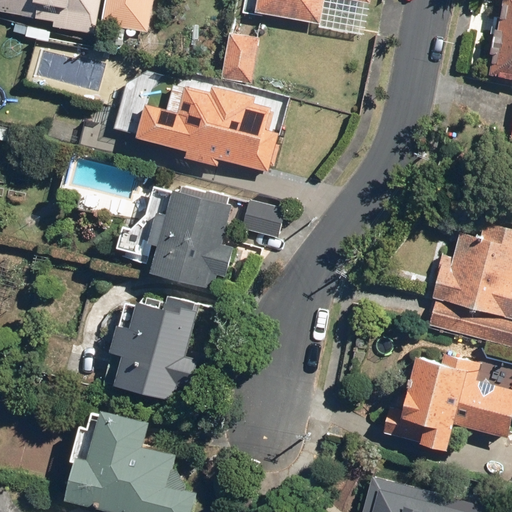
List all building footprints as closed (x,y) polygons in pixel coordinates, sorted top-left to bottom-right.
[(103,0),(2,0),(1,11),(98,29),(103,0)] [(156,0),(109,0),(106,22),(151,30),(156,0)] [(247,0),(246,11),(265,15),(265,10),(324,20),(323,25),(362,32),(367,0),(247,0)] [(511,0),(504,0),(492,75),(511,78),(511,0)] [(262,37),(231,31),(223,76),(254,81),(262,37)] [(151,100),(143,133),(193,146),(190,156),(223,164),(225,157),(273,169),(282,130),(269,127),(275,105),(257,101),(259,95),(216,84),(215,89),(190,83),(184,108),(151,100)] [(237,202),(180,186),(157,270),(219,286),(223,274),(229,276),(238,244),(226,241),(237,202)] [(286,207),(253,198),(245,226),(278,235),(286,207)] [(457,257),(446,254),(429,324),(511,344),(511,223),(490,218),(486,235),(464,230),(457,257)] [(151,300),(142,298),(134,325),(123,322),(116,348),(128,352),(119,382),(177,399),(182,383),(192,386),(201,356),(189,353),(203,304),(173,295),(171,300),(152,295),(151,300)] [(448,358),(421,352),(410,409),(392,405),(386,432),(454,446),(459,421),(511,432),(511,382),(484,377),(488,358),(450,350),(448,358)] [(150,443),(153,416),(108,406),(95,454),(85,450),(72,495),(129,511),(195,511),(202,490),(188,488),(189,482),(181,468),(177,467),(178,451),(150,443)] [(450,490),(378,472),(368,511),(483,511),(484,511),(447,502),(450,490)]
